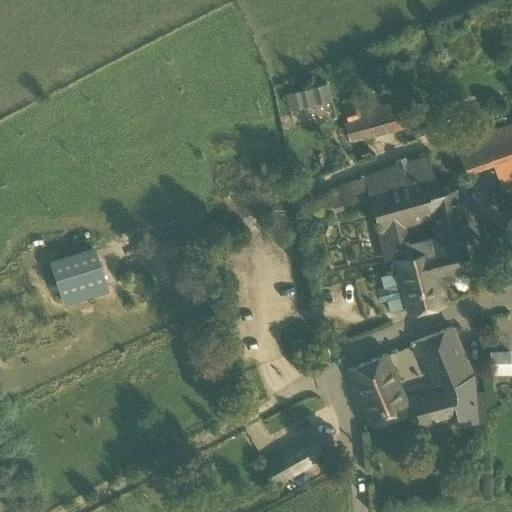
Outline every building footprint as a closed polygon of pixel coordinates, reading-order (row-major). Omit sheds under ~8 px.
[(286,94),(290,108),(330,97),(326,83),(286,94)] [(406,104),(345,122),(351,142),(412,124),(406,104)] [(511,134),(488,142),(495,162),(511,156),(511,134)] [(488,142),(459,153),(466,172),(495,162),(488,142)] [(511,156),(495,162),(500,188),(511,187),(511,156)] [(454,188),(430,194),(418,158),(362,177),(363,178),(368,194),(379,229),(387,227),(387,226),(403,221),(434,213),(436,228),(460,222),(454,188)] [(363,178),(340,186),(345,202),(368,194),(363,178)] [(403,221),(387,226),(387,227),(395,258),(411,254),(403,221)] [(460,222),(436,228),(440,246),(427,250),(433,274),(442,272),(471,264),(460,222)] [(51,261),(63,301),(106,288),(94,247),(51,261)] [(411,254),(395,258),(399,271),(408,308),(409,311),(440,303),(436,286),(433,274),(427,250),(411,254)] [(153,284),(147,270),(130,276),(135,291),(153,284)] [(380,276),(389,312),(408,308),(399,271),(380,276)] [(452,277),(442,272),(433,274),(436,286),(445,291),(452,277)] [(451,327),(411,344),(415,356),(431,350),(447,385),(450,383),(471,374),(451,327)] [(327,332),(320,334),(325,346),(332,344),(327,332)] [(302,338),(291,341),(295,356),(306,353),(302,338)] [(487,372),(510,372),(509,348),(487,348),(487,372)] [(386,354),(348,371),(370,424),(406,412),(409,411),(405,401),(386,354)] [(471,374),(450,383),(452,392),(456,412),(459,424),(473,419),(474,419),(472,392),(471,374)] [(487,426),(484,391),(472,392),(474,419),(473,419),(474,427),(487,426)] [(422,400),(421,401),(426,420),(429,419),(456,412),(452,392),(422,400)] [(420,396),(405,401),(409,411),(406,412),(413,435),(431,430),(429,419),(426,420),(421,401),(422,400),(420,396)] [(322,455),(312,439),(280,456),(289,473),(322,455)] [(273,482),(289,473),(280,456),(264,465),(273,482)]
